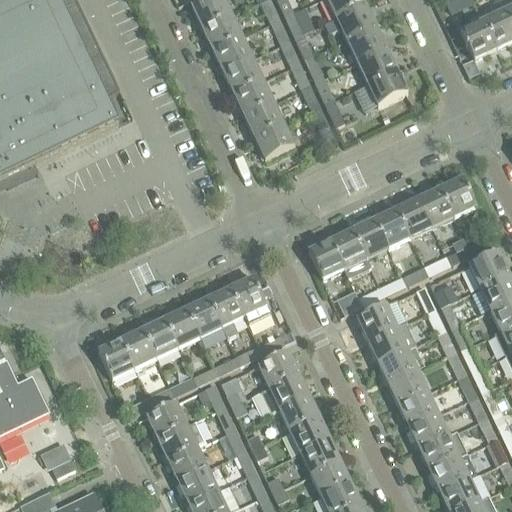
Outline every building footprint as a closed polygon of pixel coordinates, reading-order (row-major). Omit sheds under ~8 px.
[(0,186),(1,186),(5,194),(37,179),(34,171),(40,168),(90,145),(118,132),(104,103),(118,96),(100,59),(88,34),(72,0),(26,0),(0,12),(0,186)] [(217,0),(191,13),(202,36),(232,22),(221,0),(217,0)] [(256,0),(260,8),(269,4),(266,0),(256,0)] [(276,0),(274,1),(284,23),(293,19),(284,0),(276,0)] [(332,0),(325,4),(336,25),(365,11),(359,0),(332,0)] [(511,2),(511,4),(501,10),(500,10),(511,34),(511,1),(511,2)] [(279,26),(269,4),(260,8),(270,30),(279,26)] [(492,20),(482,25),(481,26),(495,56),(511,47),(511,34),(500,10),(501,10),(500,7),(489,13),(492,20)] [(336,25),(346,47),(375,33),(365,11),(336,25)] [(284,23),(295,45),(303,41),(293,19),(284,23)] [(473,67),(495,56),(481,26),(482,25),(479,19),(471,23),(474,29),(459,37),(473,67)] [(202,36),(212,58),(242,44),(232,22),(202,36)] [(289,48),(279,26),(270,30),(280,52),(289,48)] [(346,47),(356,68),(386,54),(375,33),(346,47)] [(295,45),(304,67),(313,63),(303,41),(295,45)] [(212,58),(223,80),(253,66),(242,44),(212,58)] [(299,70),(289,48),(280,52),(290,74),(299,70)] [(356,68),(367,90),(396,76),(386,54),(356,68)] [(304,67),(315,89),(323,84),(313,63),(304,67)] [(223,80),(233,101),(263,87),(253,66),(223,80)] [(309,91),(299,70),(290,74),(300,96),(309,91)] [(407,100),(396,76),(367,90),(378,114),(407,100)] [(315,89),(325,110),(333,106),(323,84),(315,89)] [(233,101),(244,123),(273,109),(263,87),(233,101)] [(319,113),(309,91),(300,96),(310,118),(319,113)] [(344,130),(333,106),(325,110),(325,111),(335,134),(344,130)] [(244,123),(254,144),(283,130),(273,109),(244,123)] [(327,132),(319,113),(310,118),(318,136),(327,132)] [(294,153),(283,130),(254,144),(265,167),(294,153)] [(92,159),(98,175),(150,154),(144,139),(92,159)] [(462,184),(440,194),(454,224),(476,213),(462,184)] [(440,194),(418,205),(432,234),(454,224),(440,194)] [(418,205),(397,215),(411,245),(432,234),(418,205)] [(397,215),(374,226),(388,256),(411,245),(397,215)] [(374,226),(353,236),(367,266),(388,256),(374,226)] [(371,273),(367,266),(353,236),(331,246),(345,276),(349,284),(371,273)] [(489,242),(468,252),(473,261),(493,252),(489,242)] [(322,287),(345,276),(331,246),(308,257),(322,287)] [(468,252),(446,263),(451,272),(473,261),(468,252)] [(469,273),(479,295),(508,281),(498,259),(469,273)] [(425,273),(429,282),(451,272),(446,263),(425,273)] [(406,293),(429,282),(425,273),(402,284),(406,293)] [(479,295),(490,317),(511,306),(511,289),(508,281),(479,295)] [(253,283),(231,294),(245,324),(244,325),(248,333),(271,321),(253,283)] [(385,303),(406,293),(402,284),(381,294),(385,303)] [(429,291),(440,313),(449,309),(438,287),(429,291)] [(233,330),(244,325),(245,324),(231,294),(210,304),(224,334),(222,335),(226,345),(237,339),(233,330)] [(381,294),(359,304),(363,314),(385,303),(381,294)] [(414,298),(425,321),(435,316),(424,294),(414,298)] [(201,345),(222,335),(224,334),(210,304),(187,315),(201,345)] [(344,323),(363,314),(359,304),(339,314),(344,323)] [(511,306),(490,317),(500,337),(500,338),(511,332),(511,306)] [(368,348),(405,330),(407,329),(397,307),(357,326),(368,348)] [(440,313),(451,335),(459,331),(449,309),(440,313)] [(187,315),(165,325),(179,355),(201,345),(187,315)] [(445,338),(435,316),(425,321),(435,343),(445,338)] [(165,325),(143,336),(157,366),(179,355),(165,325)] [(378,370),(407,356),(416,352),(405,330),(368,348),(378,370)] [(461,357),(470,352),(459,331),(451,335),(461,357)] [(510,359),(511,360),(511,359),(511,332),(500,338),(500,337),(493,341),(503,362),(510,359)] [(143,336),(121,346),(135,376),(157,366),(143,336)] [(445,364),(455,359),(445,338),(435,343),(445,364)] [(280,342),(258,352),(263,361),(285,351),(280,342)] [(113,387),(135,376),(121,346),(99,357),(113,387)] [(258,352),(237,363),(241,372),(263,361),(258,352)] [(461,357),(472,378),(480,374),(470,352),(461,357)] [(378,370),(388,391),(417,377),(407,356),(378,370)] [(0,476),(0,477),(4,475),(0,468),(0,440),(45,419),(46,421),(49,420),(32,384),(18,391),(7,367),(4,368),(0,358),(0,476)] [(259,373),(269,395),(299,381),(288,359),(259,373)] [(455,359),(445,364),(456,386),(466,381),(455,359)] [(219,383),(241,372),(237,363),(215,374),(219,383)] [(197,393),(219,383),(215,374),(193,384),(197,393)] [(472,378),(482,400),(490,396),(480,374),(472,378)] [(388,391),(399,413),(428,399),(417,377),(388,391)] [(270,422),(280,417),(309,403),(299,381),(269,395),(259,400),(270,422)] [(456,386),(466,407),(476,403),(466,381),(456,386)] [(197,393),(193,384),(171,395),(175,404),(197,393)] [(210,408),(215,418),(224,413),(214,392),(197,400),(203,412),(210,408)] [(157,412),(175,404),(171,395),(153,404),(157,412)] [(482,400),(492,421),(501,417),(490,396),(482,400)] [(227,403),(232,413),(242,408),(237,398),(227,403)] [(399,413),(409,434),(438,421),(428,399),(399,413)] [(280,417),(290,439),(320,425),(309,403),(280,417)] [(466,407),(477,429),(486,424),(476,403),(466,407)] [(135,423),(157,412),(153,404),(131,414),(135,423)] [(247,419),(242,408),(232,413),(237,424),(247,419)] [(147,423),(158,445),(187,431),(177,409),(147,423)] [(235,436),(224,413),(215,418),(225,440),(235,436)] [(492,421),(502,443),(511,439),(501,417),(492,421)] [(448,442),(438,421),(409,434),(419,456),(456,439),(448,442)] [(497,446),(486,424),(477,429),(487,450),(497,446)] [(290,439),(300,460),(330,446),(320,425),(290,439)] [(197,427),(187,431),(158,445),(168,467),(198,453),(207,449),(197,427)] [(246,458),(235,436),(225,440),(236,462),(236,463),(246,458)] [(419,456),(430,477),(466,460),(456,439),(419,456)] [(502,443),(511,463),(511,440),(511,439),(502,443)] [(225,440),(218,444),(228,465),(236,462),(225,440)] [(248,445),(253,456),(263,451),(258,440),(248,445)] [(300,460),(311,482),(340,468),(330,446),(300,460)] [(507,468),(497,446),(487,450),(497,472),(507,468)] [(268,461),(263,451),(253,456),(258,466),(268,461)] [(168,467),(179,490),(208,476),(198,453),(168,467)] [(45,470),(54,465),(50,457),(41,461),(45,470)] [(256,479),(246,458),(236,463),(246,483),(256,479)] [(476,482),(466,460),(430,477),(440,499),(469,486),(469,485),(476,482)] [(70,465),(51,474),(56,484),(75,475),(70,465)] [(311,482),(321,504),(351,490),(340,468),(311,482)] [(497,472),(508,494),(511,491),(511,477),(507,468),(497,472)] [(179,490),(188,511),(218,497),(208,476),(179,490)] [(266,501),(256,479),(246,483),(257,506),(266,501)] [(268,488),(273,499),(283,494),(278,483),(268,488)] [(440,499),(446,511),(469,511),(480,507),(469,486),(440,499)] [(321,504),(325,511),(358,511),(361,511),(351,490),(321,504)] [(288,504),(283,494),(273,499),(278,509),(288,504)] [(188,511),(225,511),(218,497),(188,511)] [(53,511),(48,500),(22,511),(53,511)] [(97,511),(91,500),(65,511),(97,511)] [(271,511),(266,501),(257,506),(260,511),(271,511)] [(491,511),(488,503),(480,507),(469,511),(491,511)]
